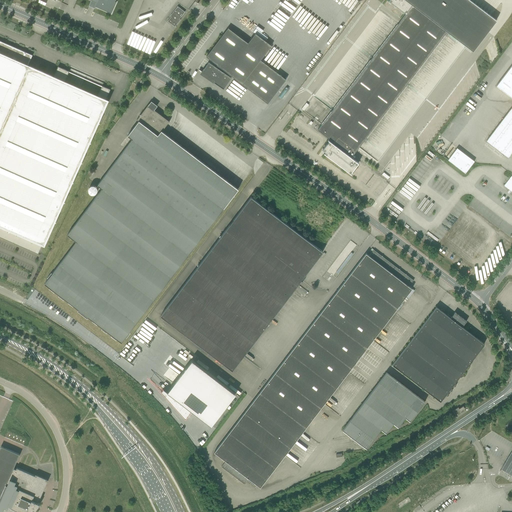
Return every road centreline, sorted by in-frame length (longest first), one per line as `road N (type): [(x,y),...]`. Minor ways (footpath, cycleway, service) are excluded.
road 1 (unclassified): [(479,303),(158,75)]
road 2 (unknown): [(499,0),(504,12),(407,132),(403,171),(384,199)]
road 3 (unknown): [(253,392),(369,241)]
road 4 (unclassified): [(158,75),(0,4)]
road 5 (primary): [(179,511),(144,450),(80,387)]
road 6 (unclassified): [(60,511),(66,474),(54,428),(32,399),(0,381)]
road 7 (unknown): [(279,127),(372,0)]
road 8 (primary): [(80,387),(167,511)]
road 9 (tertiary): [(373,482),(483,408)]
road 10 (unknown): [(279,127),(384,199)]
road 11 (unknown): [(472,181),(435,164),(408,201),(435,227)]
road 12 (unknown): [(511,165),(479,135),(490,100),(511,71)]
